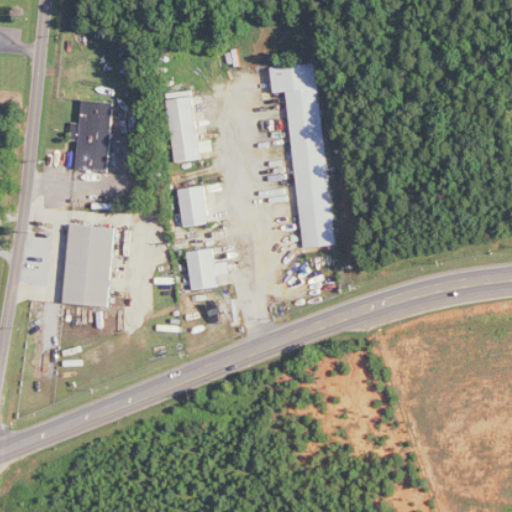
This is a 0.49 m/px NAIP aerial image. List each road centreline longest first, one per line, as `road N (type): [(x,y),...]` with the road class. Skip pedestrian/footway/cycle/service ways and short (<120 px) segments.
road 1 (primary): [(0,448),(373,301),(511,275)]
road 2 (residential): [(48,0),(0,374)]
